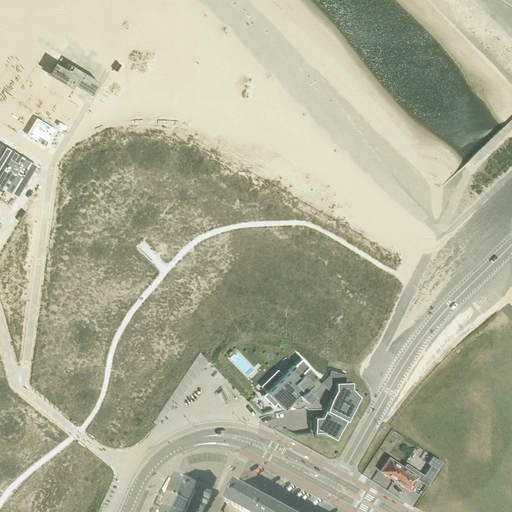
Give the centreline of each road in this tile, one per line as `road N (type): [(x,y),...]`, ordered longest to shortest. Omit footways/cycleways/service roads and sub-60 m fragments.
road 1 (residential): [(335,484),(427,330),(511,244)]
road 2 (tertiary): [(126,511),(160,455),(211,435),(249,440)]
